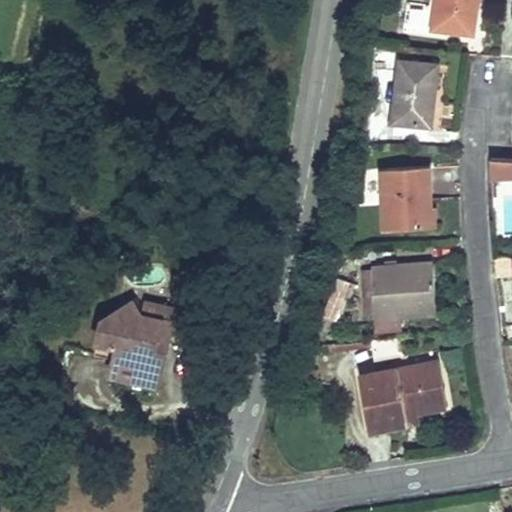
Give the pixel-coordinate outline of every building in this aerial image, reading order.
[(465,0),(422,0),(418,28),(460,35),(465,0)] [(389,68),(385,133),(421,135),(425,70),(389,68)] [(511,158),(491,158),(492,179),(511,178),(511,158)] [(427,169),(379,167),(377,226),(427,227),(427,169)] [(501,255),(486,256),(487,274),(503,274),(501,255)] [(365,309),(366,328),(392,327),(391,313),(425,312),(423,263),(364,265),(364,267),(365,309)] [(364,267),(357,267),(357,280),(358,309),(365,309),(364,267)] [(344,319),(356,281),(338,276),(326,314),(344,319)] [(158,298),(139,295),(133,314),(114,308),(109,328),(127,334),(121,353),(117,367),(118,369),(168,385),(174,363),(169,360),(167,353),(166,346),(169,337),(173,332),(185,331),(189,318),(156,307),(158,298)] [(197,302),(158,298),(156,307),(189,318),(197,302)] [(127,334),(109,328),(102,347),(121,353),(127,334)] [(185,331),(173,332),(169,337),(166,346),(167,353),(169,360),(174,363),(185,331)] [(354,372),(364,432),(400,427),(398,414),(417,410),(439,406),(430,359),(354,372)] [(417,410),(398,414),(400,427),(418,424),(417,410)]
